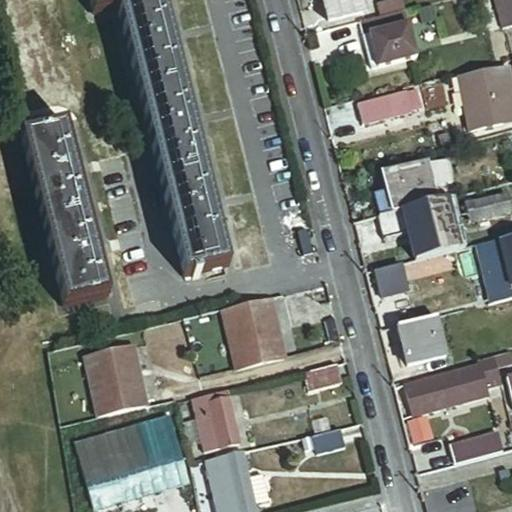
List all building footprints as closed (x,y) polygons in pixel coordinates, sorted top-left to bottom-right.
[(90,0),(94,15),(119,9),(186,279),(227,268),(215,217),(211,204),(194,133),(190,117),(173,47),(170,34),(161,0),(155,0),(137,5),(135,0),(90,0)] [(362,0),(320,0),(326,24),(366,14),(362,0)] [(397,0),(377,5),(380,18),(404,12),(401,0),(397,0)] [(511,6),(510,0),(494,0),(503,31),(511,28),(511,6)] [(380,18),(361,23),(372,70),(416,59),(404,12),(380,18)] [(511,86),(509,70),(470,78),(476,107),(463,110),(469,134),(511,124),(511,86)] [(476,107),(470,78),(457,81),(463,110),(476,107)] [(418,92),(406,95),(411,113),(422,111),(418,92)] [(406,95),(356,107),(361,128),(411,116),(411,113),(406,95)] [(190,117),(194,133),(198,132),(194,116),(190,117)] [(65,129),(23,139),(65,309),(107,298),(99,264),(95,249),(77,178),(77,177),(74,163),(65,129)] [(74,163),(77,177),(83,175),(80,161),(74,163)] [(384,177),(394,215),(437,204),(431,181),(427,166),(384,177)] [(511,193),(509,194),(469,203),(453,208),(457,227),(511,213),(511,193)] [(366,225),(370,240),(395,233),(394,215),(366,225)] [(511,225),(497,229),(500,242),(511,239),(511,225)] [(511,239),(500,242),(511,290),(511,239)] [(401,267),(375,274),(378,289),(405,283),(401,267)] [(222,313),(237,372),(285,361),(271,301),(222,313)] [(395,331),(398,330),(424,323),(420,307),(390,314),(395,331)] [(424,323),(398,330),(408,369),(446,359),(436,320),(424,323)] [(135,349),(86,361),(101,420),(149,409),(135,349)] [(511,366),(511,355),(495,360),(498,370),(511,366)] [(483,363),(477,364),(479,368),(404,389),(413,422),(487,402),(485,393),(502,388),(498,370),(495,360),(483,363)] [(341,385),(337,367),(304,376),(308,394),(341,385)] [(240,448),(227,395),(192,404),(197,423),(203,447),(205,457),(240,448)] [(158,423),(134,430),(153,496),(177,489),(158,423)] [(197,423),(184,426),(190,450),(203,447),(197,423)] [(95,511),(153,496),(134,430),(76,446),(95,511)] [(312,439),(303,441),(306,453),(314,450),(316,458),(345,451),(340,432),(312,439)] [(448,448),(454,468),(503,455),(498,434),(448,448)] [(242,456),(207,465),(219,511),(256,511),(256,510),(248,481),(242,456)] [(263,477),(248,481),(256,510),(271,506),(263,477)]
